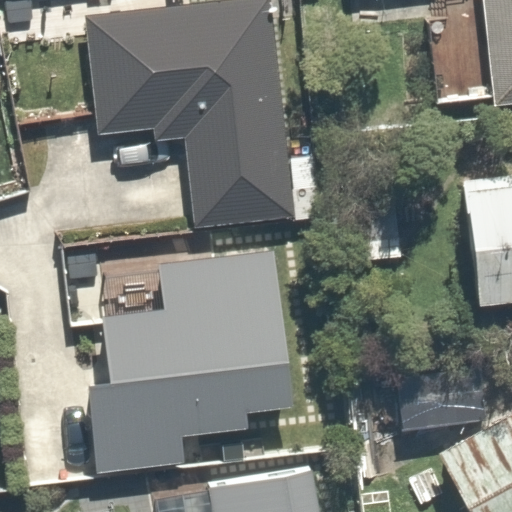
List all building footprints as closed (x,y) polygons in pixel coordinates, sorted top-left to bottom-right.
[(511,0),(481,0),(495,101),(511,99),(511,0)] [(244,1),(68,17),(78,132),(133,127),(135,148),(173,144),(180,222),(264,214),(244,1)] [(511,315),(511,191),(455,198),(469,320),(511,315)] [(287,315),(252,245),(145,259),(151,303),(106,309),(116,381),(83,386),(94,463),(190,450),(187,424),(247,416),(243,382),(295,375),(287,315)] [(368,404),(376,453),(454,441),(446,392),(368,404)] [(428,511),(511,511),(511,434),(414,484),(428,511)] [(303,511),(295,467),(187,488),(191,511),(303,511)]
